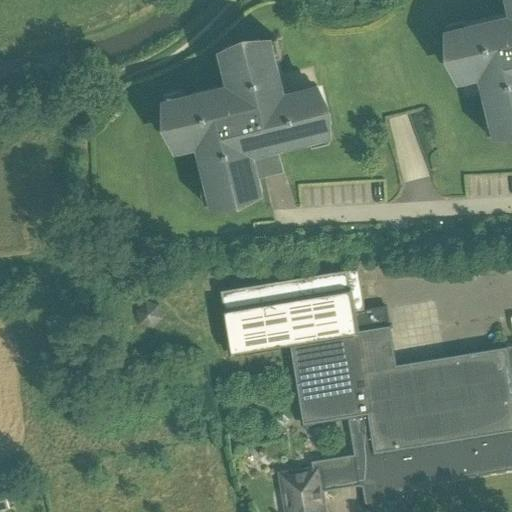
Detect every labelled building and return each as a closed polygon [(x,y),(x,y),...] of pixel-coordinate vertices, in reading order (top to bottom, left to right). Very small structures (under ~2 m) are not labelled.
[(511,0),(510,0),(511,7),(511,17),(467,28),(465,19),(447,24),(460,77),(482,72),(493,115),(484,117),(488,135),(511,129),(511,0)] [(282,97),(273,58),(282,56),(277,38),(224,51),(232,86),(184,98),(182,89),(164,93),(177,147),(200,141),(210,184),(201,187),(206,205),(259,192),(254,172),(263,170),(261,161),(273,158),(270,147),(310,137),(313,146),(331,141),(317,88),(282,97)] [(347,272),(222,291),(232,351),(291,342),(304,424),(348,417),(354,455),(356,455),(356,456),(361,485),(361,486),(363,486),(366,502),(380,511),(391,510),(401,496),(400,488),(511,469),(511,348),(506,350),(506,348),(395,365),(386,306),(353,311),(347,272)] [(153,307),(148,317),(162,325),(167,315),(153,307)] [(141,394),(112,405),(126,442),(156,430),(141,394)] [(354,455),(312,462),(313,468),(280,473),(286,511),(322,511),(321,503),(324,498),(323,491),(361,485),(356,456),(356,455),(354,455)]
